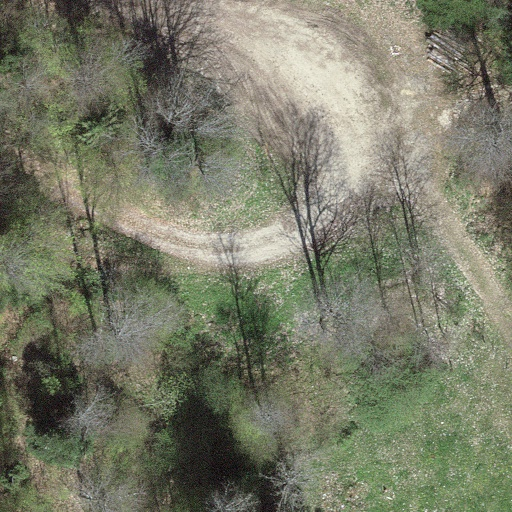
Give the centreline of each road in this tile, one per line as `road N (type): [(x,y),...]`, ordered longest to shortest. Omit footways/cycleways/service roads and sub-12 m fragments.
road 1 (track): [(1,511),(197,215),(0,131)]
road 2 (track): [(176,0),(294,41),(363,173)]
